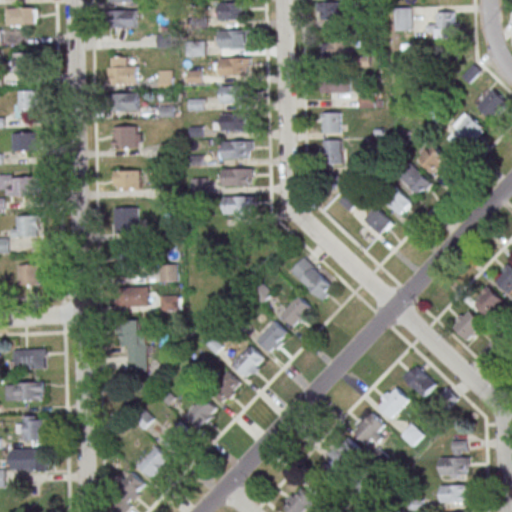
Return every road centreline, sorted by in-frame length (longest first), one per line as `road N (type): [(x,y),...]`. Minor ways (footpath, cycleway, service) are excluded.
road 1 (residential): [(86,511),(73,0)]
road 2 (residential): [(511,179),(198,511)]
road 3 (residential): [(393,306),(289,206),(281,0)]
road 4 (residential): [(511,405),(497,405),(393,306)]
